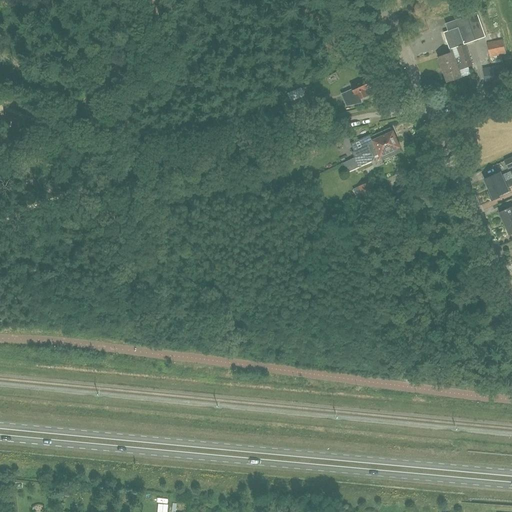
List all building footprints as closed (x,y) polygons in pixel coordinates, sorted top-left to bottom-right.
[(475,6),(443,17),(446,23),(445,23),(448,31),(444,33),(451,53),(439,58),(440,60),(438,60),(440,65),(441,64),(443,70),(471,60),(465,45),(487,37),(475,6)] [(489,54),(505,48),(503,39),(493,42),(487,43),(489,54)] [(505,48),(489,54),(490,57),(506,54),(505,48)] [(448,82),(454,80),(455,82),(461,80),(460,78),(462,77),(459,71),(473,66),(471,60),(443,70),(448,82)] [(486,84),(508,79),(505,64),(483,68),(486,84)] [(347,106),(362,103),(361,99),(374,93),(371,88),(372,87),(368,78),(351,86),(354,91),(343,96),(347,106)] [(301,112),(315,106),(310,95),(296,101),(301,112)] [(363,154),(396,140),(390,127),(373,135),(372,134),(360,139),(363,147),(352,151),(356,160),(364,157),(363,154)] [(364,157),(356,160),(359,166),(373,160),(374,158),(374,156),(380,153),(383,159),(401,151),(396,140),(363,154),(364,157)] [(304,158),(320,152),(316,143),(301,149),(304,158)] [(489,189),(511,178),(511,171),(503,176),(501,172),(485,180),(489,189)] [(511,178),(489,189),(491,193),(489,194),(492,200),(494,201),(500,198),(499,196),(510,191),(508,188),(511,185),(511,178)] [(358,200),(374,193),(369,182),(358,186),(359,187),(353,189),(358,200)] [(505,224),(511,220),(511,206),(500,212),(505,224)] [(156,511),(167,511),(168,504),(158,503),(156,511)]
